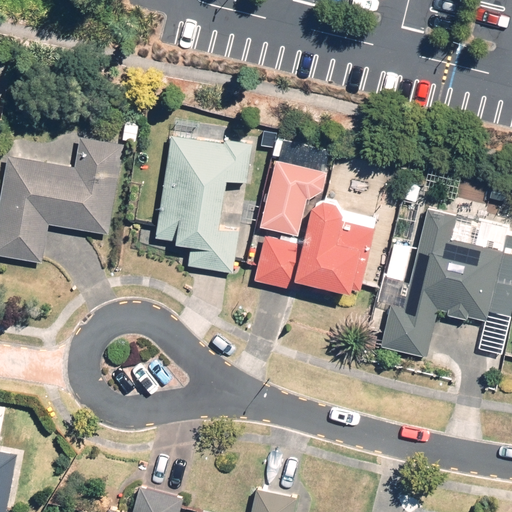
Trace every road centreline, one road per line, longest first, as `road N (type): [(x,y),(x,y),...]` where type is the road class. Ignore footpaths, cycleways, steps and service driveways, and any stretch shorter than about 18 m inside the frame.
road 1 (residential): [(511,465),(235,397)]
road 2 (residential): [(80,366),(99,324),(162,321),(235,397)]
road 3 (residential): [(235,397),(134,413),(108,408),(80,366)]
